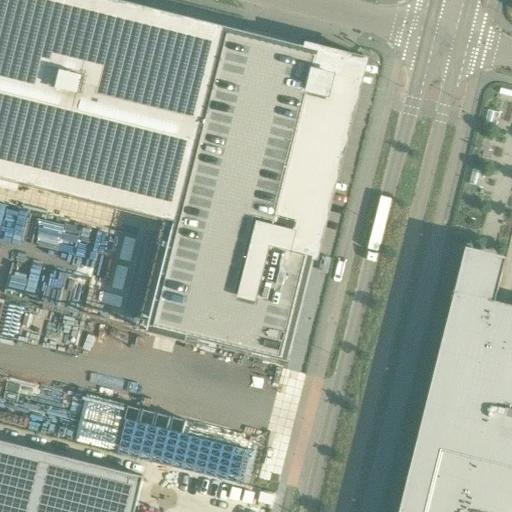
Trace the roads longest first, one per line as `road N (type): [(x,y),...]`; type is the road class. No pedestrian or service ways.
road 1 (tertiary): [(427,35),(306,511)]
road 2 (tertiary): [(341,511),(459,43)]
road 3 (unclassified): [(427,35),(284,0)]
